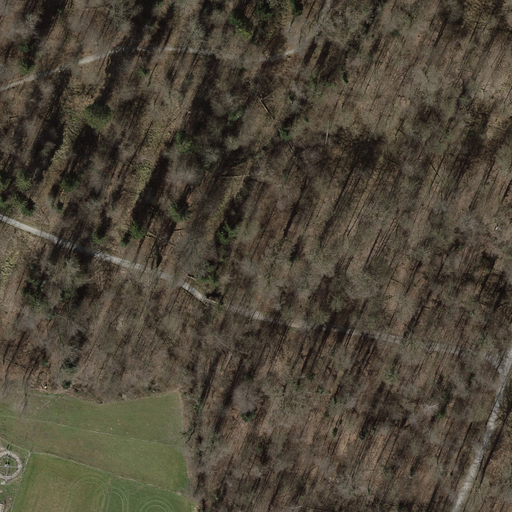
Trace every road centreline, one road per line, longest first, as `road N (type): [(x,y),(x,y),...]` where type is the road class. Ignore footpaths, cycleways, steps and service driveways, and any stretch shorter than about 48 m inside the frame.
road 1 (track): [(0,89),(129,48),(283,52),(306,38),(328,0)]
road 2 (track): [(508,359),(300,326),(222,304)]
road 3 (track): [(206,299),(156,270),(0,215)]
road 4 (track): [(454,511),(508,359)]
